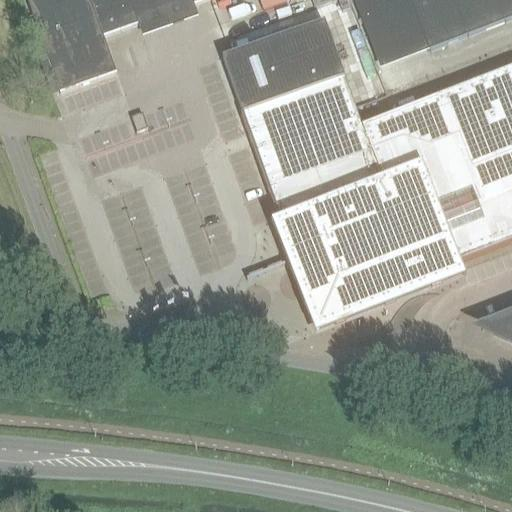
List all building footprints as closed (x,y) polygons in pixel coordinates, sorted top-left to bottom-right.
[(26,0),(62,97),(119,77),(105,39),(214,0),(26,0)] [(511,0),(356,0),(371,38),(414,21),(428,54),(511,20),(511,0)] [(511,73),(362,132),(344,82),(240,119),(279,227),(269,230),(313,344),(465,285),(458,267),(511,245),(511,73)] [(144,117),(133,121),(138,136),(150,132),(144,117)] [(511,329),(494,337),(511,344),(511,329)]
